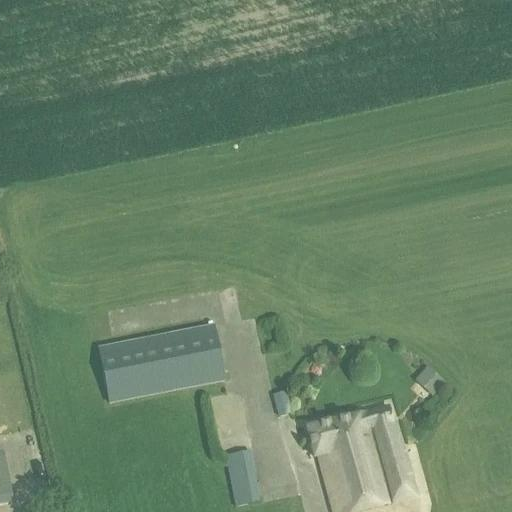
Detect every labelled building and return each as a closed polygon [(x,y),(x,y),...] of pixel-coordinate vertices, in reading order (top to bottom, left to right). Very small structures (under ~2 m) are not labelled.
[(137,322),(118,326),(121,341),(141,336),(137,322)] [(98,350),(109,406),(226,384),(215,327),(98,350)] [(273,396),(278,418),(292,414),(287,393),(273,396)] [(319,458),(332,511),(365,511),(415,499),(396,423),(393,424),(388,408),(306,429),(314,460),(319,458)] [(250,453),(226,458),(235,508),(261,503),(250,453)] [(0,503),(9,501),(0,457),(0,503)]
